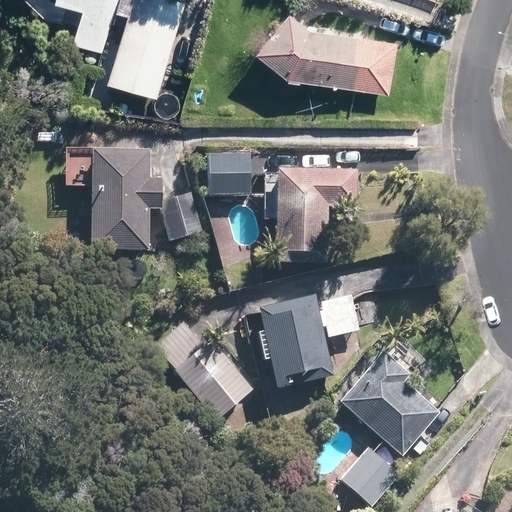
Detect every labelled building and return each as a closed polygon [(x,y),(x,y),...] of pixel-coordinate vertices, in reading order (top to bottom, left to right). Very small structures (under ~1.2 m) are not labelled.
[(76,39),(105,48),(120,0),(70,0),(88,5),(76,39)] [(189,0),(136,0),(112,78),(160,93),(189,0)] [(245,56),(267,73),(276,80),(292,83),(381,95),(388,44),(299,32),(276,15),(245,56)] [(155,146),(99,144),(99,155),(71,154),(70,183),(97,184),(95,244),(154,246),(156,205),(165,205),(166,174),(154,174),(155,146)] [(255,152),(215,150),(213,195),(253,197),(255,152)] [(330,249),(333,196),(359,198),(361,167),(324,165),(325,155),(300,154),(299,164),(284,163),(283,171),(270,170),(267,218),(283,219),(281,246),(330,249)] [(195,189),(168,197),(170,205),(158,208),(166,241),(206,230),(195,189)] [(318,293),(266,302),(281,383),(337,373),(330,334),(360,329),(354,295),(320,301),(318,293)] [(262,385),(219,333),(183,363),(226,415),(262,385)] [(390,349),(344,398),(405,455),(444,413),(409,381),(416,373),(390,349)] [(403,472),(373,443),(342,476),(373,504),(403,472)]
